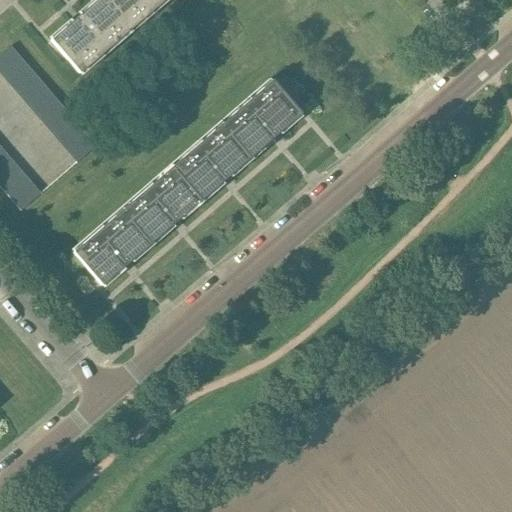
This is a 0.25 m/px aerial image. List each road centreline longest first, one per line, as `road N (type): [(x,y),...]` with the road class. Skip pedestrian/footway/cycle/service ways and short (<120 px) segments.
road 1 (tertiary): [(103,398),(511,44)]
road 2 (residential): [(103,398),(0,279)]
road 3 (tertiary): [(0,487),(103,398)]
